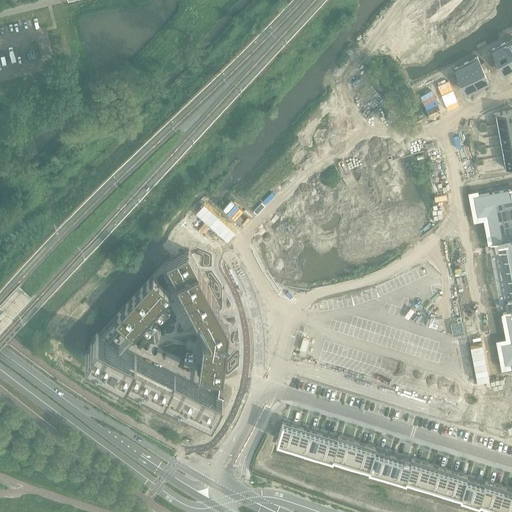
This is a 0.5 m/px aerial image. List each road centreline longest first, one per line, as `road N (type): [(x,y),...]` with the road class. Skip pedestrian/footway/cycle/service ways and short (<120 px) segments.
road 1 (residential): [(362,134),(228,253),(261,341),(260,388)]
road 2 (residential): [(511,463),(260,388)]
road 3 (residential): [(414,0),(348,74),(362,134)]
road 4 (secondary): [(76,407),(204,498)]
road 5 (secondary): [(207,479),(76,407)]
